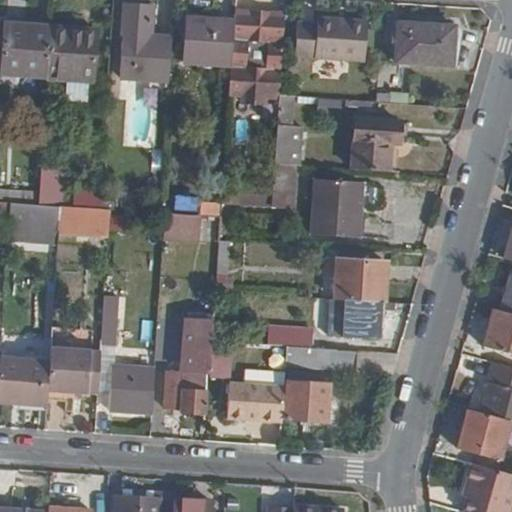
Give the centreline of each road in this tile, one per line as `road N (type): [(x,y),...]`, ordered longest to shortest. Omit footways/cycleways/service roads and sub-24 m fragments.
road 1 (residential): [(399,472),(511,52)]
road 2 (residential): [(399,472),(0,447)]
